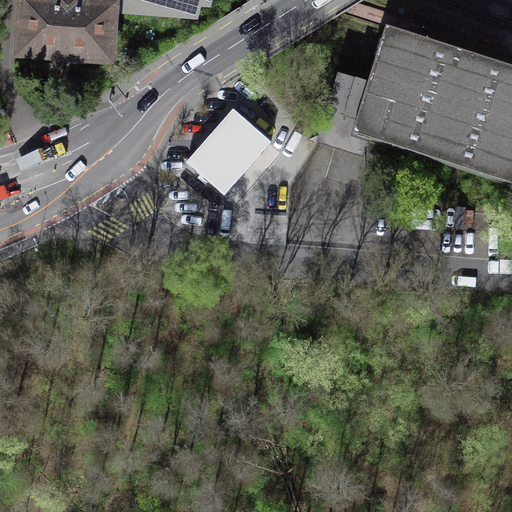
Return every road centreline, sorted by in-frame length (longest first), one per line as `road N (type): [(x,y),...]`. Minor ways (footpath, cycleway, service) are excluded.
road 1 (residential): [(168,247),(511,275)]
road 2 (secondary): [(307,0),(196,70)]
road 3 (residential): [(52,207),(168,247)]
